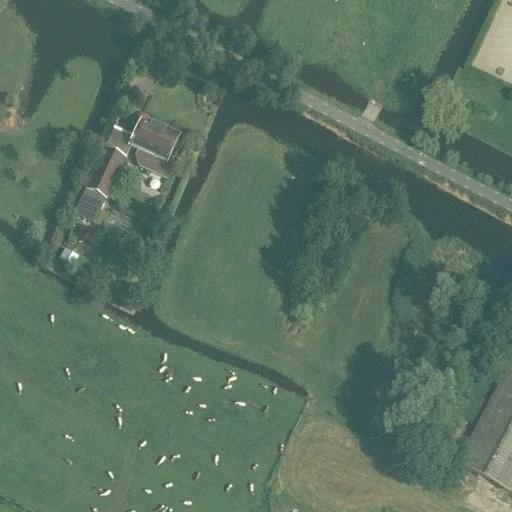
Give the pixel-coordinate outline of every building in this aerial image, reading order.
[(158,134),(140,126),(129,152),(137,156),(134,161),(138,170),(164,183),(170,171),(165,168),(178,140),(160,131),(158,134)] [(124,164),(103,155),(73,220),(93,230),(124,164)] [(111,217),(101,241),(123,251),(134,227),(111,217)] [(64,254),(59,263),(70,269),(75,260),(64,254)] [(459,469),(511,497),(511,496),(511,374),(509,373),(459,469)]
